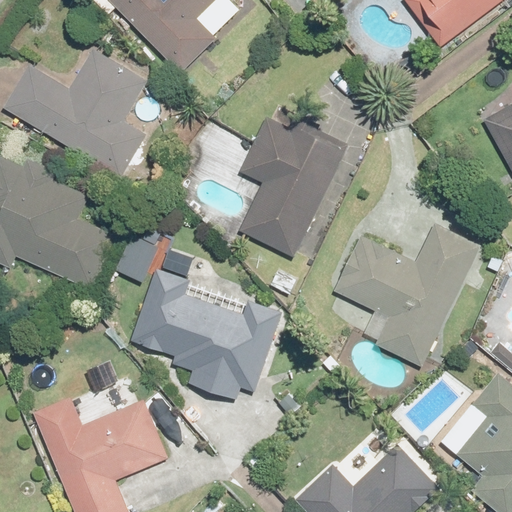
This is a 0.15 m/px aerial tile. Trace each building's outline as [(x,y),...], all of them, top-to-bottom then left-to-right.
[(116,0),(189,71),(224,35),(204,16),(220,0),(116,0)] [(409,0),(447,47),(506,0),(409,0)] [(34,61),(8,104),(129,177),(155,132),(130,117),(151,81),(101,51),(79,88),(34,61)] [(511,103),(488,116),(511,160),(511,103)] [(272,180),(248,227),(296,251),(350,147),(306,124),(301,133),(273,119),(248,168),(272,180)] [(0,256),(16,264),(21,255),(84,287),(122,213),(8,156),(0,171),(0,256)] [(366,235),(340,290),(393,315),(380,342),(429,365),(486,244),(441,223),(423,261),(366,235)] [(196,380),(244,396),(247,386),(262,391),(289,311),(253,299),(249,311),(192,292),(196,277),(161,265),(136,339),(182,354),(180,361),(200,368),(196,380)] [(479,490),(507,511),(511,511),(511,381),(504,375),(482,404),(495,414),(465,453),(491,474),(479,490)] [(77,393),(38,409),(81,511),(133,511),(119,476),(172,454),(149,398),(90,423),(77,393)] [(301,497),(315,511),(416,511),(443,486),(403,444),(362,484),(340,461),(301,497)]
